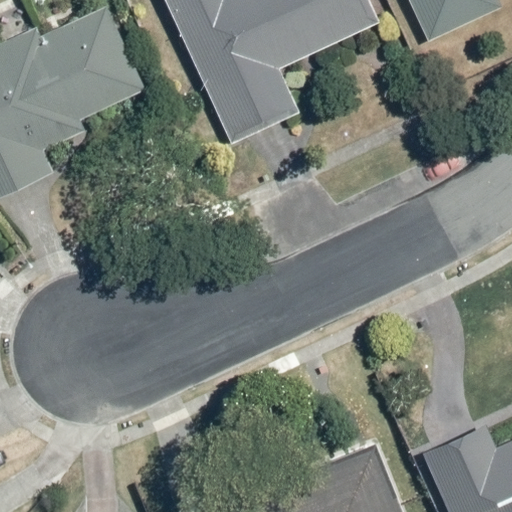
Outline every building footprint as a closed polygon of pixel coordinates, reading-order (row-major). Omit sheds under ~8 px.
[(20,0),(0,9),(0,194),(100,149),(85,118),(147,90),(105,0),(90,0),(32,27),(20,0)] [(161,0),(226,143),(292,113),(271,67),(375,20),(365,0),(161,0)] [(404,0),(423,37),(499,0),(404,0)] [(487,422),(420,450),(445,511),(511,511),(511,435),(495,442),(487,422)] [(400,511),(373,436),(219,511),(400,511)]
